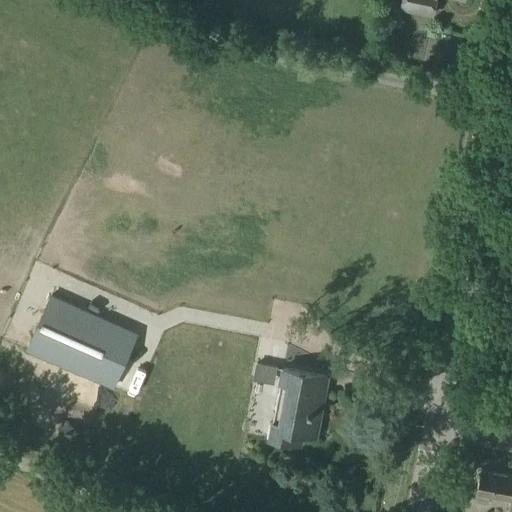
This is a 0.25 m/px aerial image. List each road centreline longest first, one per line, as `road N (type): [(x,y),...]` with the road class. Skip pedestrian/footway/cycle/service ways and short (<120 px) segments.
road 1 (unclassified): [(125,0),(210,38),(499,101)]
road 2 (secondary): [(435,417),(499,101)]
road 3 (track): [(130,511),(0,453)]
